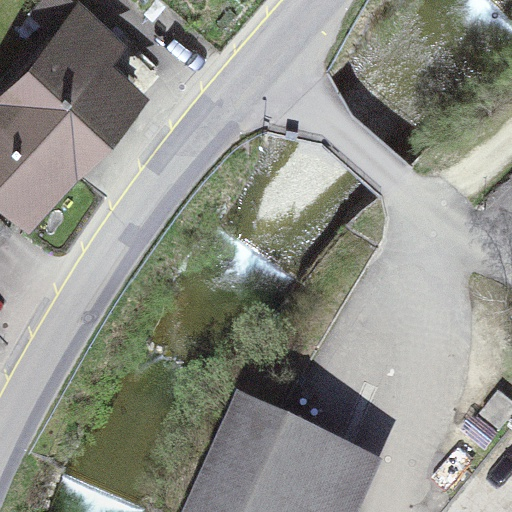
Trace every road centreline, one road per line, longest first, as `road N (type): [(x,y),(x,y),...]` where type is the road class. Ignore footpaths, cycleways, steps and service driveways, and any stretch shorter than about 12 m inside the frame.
road 1 (tertiary): [(0,441),(107,259),(255,67)]
road 2 (residential): [(255,67),(436,234),(349,416)]
